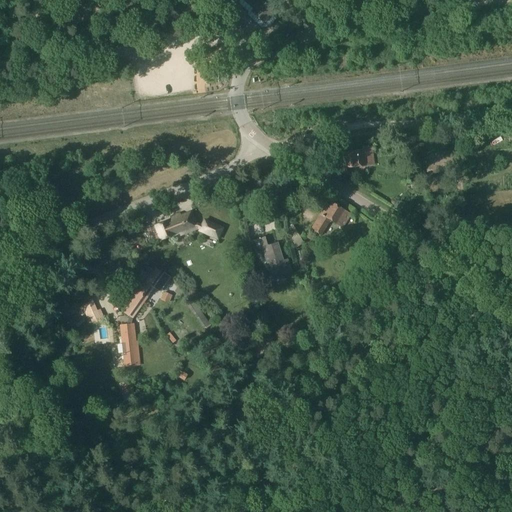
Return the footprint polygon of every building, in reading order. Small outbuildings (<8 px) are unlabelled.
[(275,12),(262,1),(260,4),(255,0),(244,0),(255,9),(252,12),(265,23),(275,12)] [(417,143),(406,145),(411,179),(422,177),(417,143)] [(364,151),(341,154),(343,168),(375,164),(373,147),(364,148),(364,151)] [(428,177),(430,198),(446,196),(444,175),(428,177)] [(331,220),(343,227),(351,215),(332,204),(330,207),(327,205),(312,229),(322,236),(331,220)] [(202,226),(197,224),(194,225),(190,213),(180,217),(180,218),(168,223),(168,222),(147,230),(153,243),(174,235),(178,233),(180,236),(201,228),(199,231),(218,239),(223,229),(205,220),(202,226)] [(296,248),(304,243),(295,228),(287,233),(296,248)] [(267,246),(265,238),(254,241),(257,251),(262,249),(266,262),(269,261),(274,277),(291,272),(288,260),(283,261),(278,243),(267,246)] [(156,267),(122,312),(131,319),(154,289),(159,293),(170,278),(156,267)] [(101,321),(92,301),(81,306),(87,318),(89,317),(92,324),(101,321)] [(130,326),(120,327),(124,367),(139,366),(137,342),(132,343),(130,326)] [(268,353),(273,340),(272,340),(272,339),(265,336),(264,337),(262,337),(255,356),(260,358),(263,351),(268,353)] [(135,399),(131,383),(121,385),(122,388),(119,389),(122,401),(124,400),(124,401),(135,399)]
